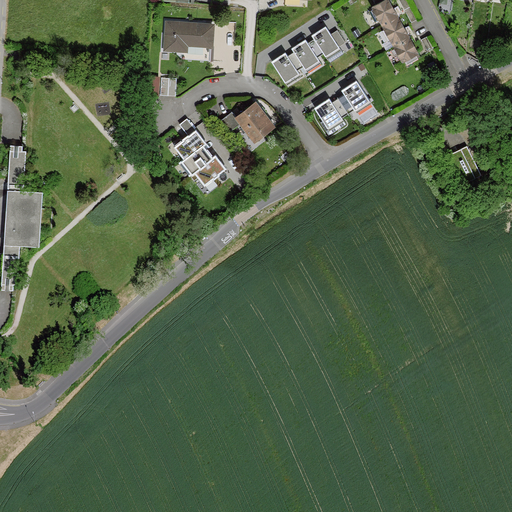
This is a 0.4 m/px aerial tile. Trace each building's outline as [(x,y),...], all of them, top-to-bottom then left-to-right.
[(373,0),(375,4),(372,6),(404,62),(420,52),(390,0),(373,0)] [(408,0),(399,0),(412,22),(418,18),(408,0)] [(213,23),(165,20),(163,51),(188,53),(188,46),(211,48),(213,23)] [(326,25),(312,34),(315,38),(324,53),(331,62),(344,53),(339,46),(346,42),(337,30),(332,34),(326,25)] [(306,38),(292,47),(295,51),(304,66),(306,68),(320,59),(318,57),(309,43),(306,38)] [(315,38),(309,43),(318,57),(324,53),(315,38)] [(286,51),(272,60),(285,81),(299,73),(298,70),(288,56),(286,51)] [(295,51),(288,56),(298,70),(304,66),(295,51)] [(357,80),(342,89),(345,93),(355,109),(357,113),(372,103),(357,80)] [(345,93),(332,102),(342,117),(355,109),(345,93)] [(329,97),(315,106),(324,120),(321,122),(329,135),(346,124),(342,117),(332,102),(329,97)] [(229,132),(243,121),(258,141),(280,124),(260,98),(237,116),(233,111),(220,121),(229,132)] [(206,142),(187,118),(180,124),(189,135),(175,145),(185,158),(181,161),(191,174),(195,171),(205,184),(226,168),(216,154),(212,157),(203,145),(206,142)] [(24,144),(12,143),(3,288),(14,289),(14,284),(18,284),(21,244),(41,246),(44,190),(25,189),(28,150),(24,149),(24,144)] [(481,174),(467,145),(447,155),(461,184),(481,174)]
